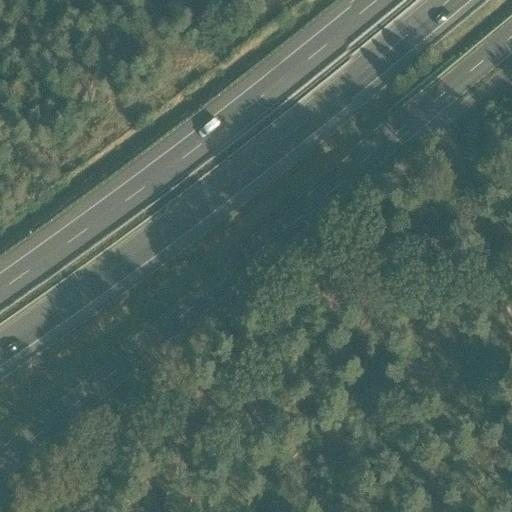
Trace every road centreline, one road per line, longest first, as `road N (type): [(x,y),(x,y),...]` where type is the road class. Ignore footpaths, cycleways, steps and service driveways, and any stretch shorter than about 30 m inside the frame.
road 1 (tertiary): [(0,469),(511,48)]
road 2 (motorway): [(0,352),(148,249),(462,0)]
road 3 (motorway): [(389,0),(0,295)]
road 4 (track): [(430,117),(511,335)]
